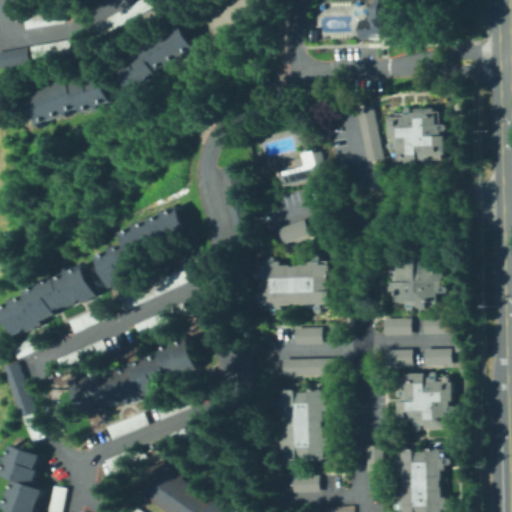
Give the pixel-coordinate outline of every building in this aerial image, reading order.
[(9,0),(10,9),(22,9),(21,0),(9,0)] [(132,0),(89,24),(96,36),(154,4),(151,0),(132,0)] [(358,16),(359,37),(403,35),(402,15),(395,15),(395,5),(389,0),(370,0),(366,5),(367,16),(358,16)] [(22,13),(60,6),(63,19),(24,26),(22,13)] [(180,19),(196,44),(157,68),(159,72),(133,88),(117,62),(145,45),(143,41),(180,19)] [(308,26),(307,38),(315,39),(316,27),(308,26)] [(29,43),(32,56),(70,49),(68,36),(29,43)] [(0,47),(0,65),(31,60),(27,43),(0,47)] [(25,92),(38,122),(78,105),(80,110),(110,97),(99,69),(94,71),(93,67),(71,77),(69,73),(25,92)] [(356,106),(373,102),(384,155),(367,159),(356,106)] [(388,113),(389,135),(392,134),(392,139),(387,139),(388,146),(393,145),(394,162),(421,160),(421,165),(430,165),(429,154),(446,153),(445,129),(443,129),(441,104),(415,105),(415,109),(412,109),(412,103),(404,104),(404,113),(388,113)] [(293,156),(302,154),(301,151),(312,148),(313,151),(319,149),(326,174),(281,185),(277,169),(296,164),(293,156)] [(236,161),(251,238),(235,241),(220,164),(236,161)] [(98,255),(123,244),(118,232),(181,203),(198,240),(143,265),(147,273),(113,288),(98,255)] [(277,225),(282,241),(308,233),(303,216),(277,225)] [(397,259),(397,267),(391,267),(392,304),(406,303),(406,308),(411,307),(411,302),(418,302),(419,307),(427,306),(427,300),(434,300),(434,303),(442,303),(441,291),(448,291),(448,281),(443,282),(443,280),(447,280),(446,258),(429,259),(429,250),(418,250),(419,258),(397,259)] [(261,259),(261,300),(264,300),(264,305),(272,305),(272,310),(276,310),(276,305),(281,305),(281,301),(310,300),(310,304),(315,304),(315,310),(318,310),(318,305),(332,304),(332,288),(326,289),(326,274),(332,274),(332,260),(319,260),(319,251),(309,251),(310,262),(300,262),(300,265),(291,265),(291,259),(276,259),(276,252),(270,253),(270,259),(261,259)] [(1,306),(27,294),(25,288),(55,273),(57,277),(84,264),(100,297),(87,304),(85,299),(72,305),(60,312),(62,316),(17,338),(1,306)] [(125,293),(132,307),(194,278),(188,264),(125,293)] [(69,320),(108,302),(113,313),(74,331),(69,320)] [(132,324),(138,335),(185,314),(180,302),(132,324)] [(422,314),(422,331),(450,331),(450,313),(422,314)] [(382,316),(383,333),(411,331),(410,314),(382,316)] [(294,325),(295,341),(323,341),(323,324),(294,325)] [(11,346),(43,331),(49,345),(17,360),(11,346)] [(71,378),(103,367),(105,373),(129,364),(128,361),(159,350),(157,345),(186,334),(199,367),(173,377),(176,384),(129,402),(128,398),(114,403),(112,399),(83,410),(71,378)] [(453,338),(453,350),(462,349),(461,338),(453,338)] [(51,360),(57,373),(105,352),(100,339),(51,360)] [(236,386),(236,340),(252,339),(252,386),(236,386)] [(422,345),(423,363),(451,362),(450,345),(422,345)] [(383,346),(411,346),(411,363),(383,363),(383,346)] [(282,356),(282,372),(332,371),(332,355),(282,356)] [(2,367),(19,415),(21,414),(34,409),(17,361),(2,367)] [(404,371),(425,371),(425,374),(430,374),(430,369),(436,369),(436,378),(453,378),(453,399),(448,399),(448,404),(455,404),(455,412),(448,412),(448,427),(426,427),(426,422),(422,423),(422,428),(413,428),(413,419),(398,419),(398,399),(402,399),(402,393),(395,393),(395,387),(404,387),(404,371)] [(286,387),(298,386),(298,389),(311,389),(310,387),(326,386),(326,397),(328,397),(328,402),(326,402),(326,408),(323,408),(324,436),(327,436),(327,441),(330,441),(330,447),(327,447),(328,455),(323,455),(323,457),(313,458),(313,455),(297,455),(297,459),(285,459),(285,448),(275,449),(275,442),(281,441),(281,437),(285,437),(285,427),(286,427),(286,419),(284,419),(284,409),(281,409),(281,403),(276,403),(276,398),(284,398),(284,389),(286,389),(286,387)] [(156,406),(161,418),(193,406),(188,393),(156,406)] [(34,409),(44,435),(30,440),(21,414),(34,409)] [(105,426),(111,439),(147,424),(141,410),(105,426)] [(169,434),(174,445),(209,430),(204,418),(169,434)] [(364,442),(365,470),(382,469),(381,442),(364,442)] [(12,445),(47,456),(37,486),(48,490),(40,511),(14,511),(6,509),(15,483),(1,478),(12,445)] [(105,459),(110,472),(145,458),(140,445),(105,459)] [(401,446),(416,446),(416,449),(427,448),(427,446),(441,445),(441,455),(450,455),(450,461),(444,461),(444,465),(440,466),(441,496),(444,496),(444,502),(449,502),(449,506),(442,506),(442,511),(405,511),(405,506),(395,506),(395,501),(399,501),(399,496),(403,496),(403,469),(398,469),(398,463),(393,463),(393,456),(402,456),(401,446)] [(242,511),(220,496),(218,500),(166,463),(144,493),(170,511),(242,511)] [(292,473),(292,490),(319,489),(318,472),(292,473)] [(48,511),(54,485),(67,488),(61,511),(48,511)]
